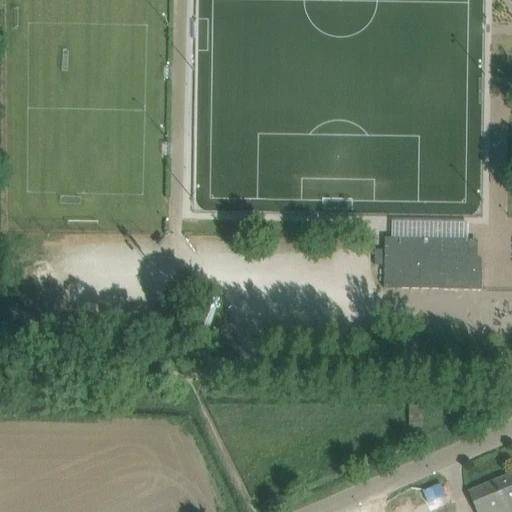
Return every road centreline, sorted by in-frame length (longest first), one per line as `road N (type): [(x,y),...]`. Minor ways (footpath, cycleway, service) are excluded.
road 1 (track): [(399,377),(0,372)]
road 2 (residential): [(310,511),(511,429)]
